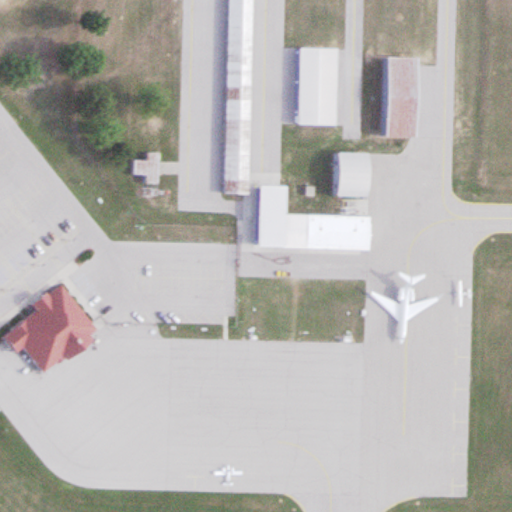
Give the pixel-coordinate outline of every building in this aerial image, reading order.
[(221,0),(246,0),(241,194),(217,194),(221,0)] [(294,55),(333,56),(332,132),(292,132),(294,55)] [(377,137),(378,58),(409,59),(407,138),(377,137)] [(155,140),(156,121),(136,120),(135,139),(155,140)] [(329,152),(359,153),(358,198),(328,197),(329,152)] [(128,175),(140,176),(140,184),(151,184),(152,153),(141,153),(141,161),(128,161),(128,175)] [(294,215),(360,217),(359,251),(294,249),(294,215)] [(54,286),(89,330),(81,337),(84,341),(59,361),(55,357),(37,374),(17,348),(9,354),(0,342),(0,335),(30,312),(24,305),(37,294),(39,297),(54,286)]
